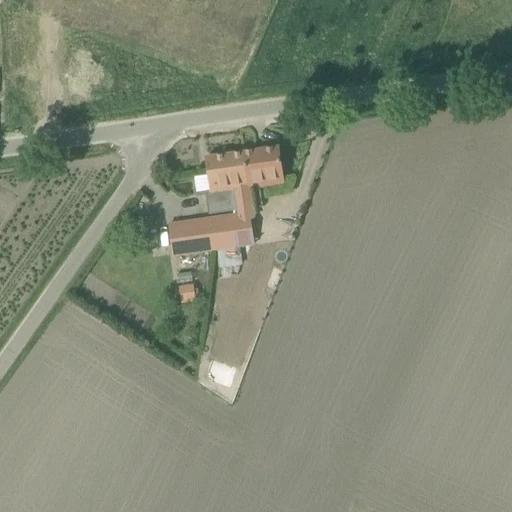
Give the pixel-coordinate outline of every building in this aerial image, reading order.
[(0,0),(0,45),(16,54),(42,0),(0,0)] [(284,185),(278,149),(242,154),(245,174),(230,176),(232,192),(233,192),(284,185)] [(242,154),(207,159),(206,159),(210,192),(206,193),(209,215),(236,212),(233,192),(232,192),(230,176),(245,174),(242,154)] [(169,225),(174,255),(174,257),(253,245),(248,213),(169,225)] [(194,286),(183,287),(185,304),(196,303),(194,286)]
